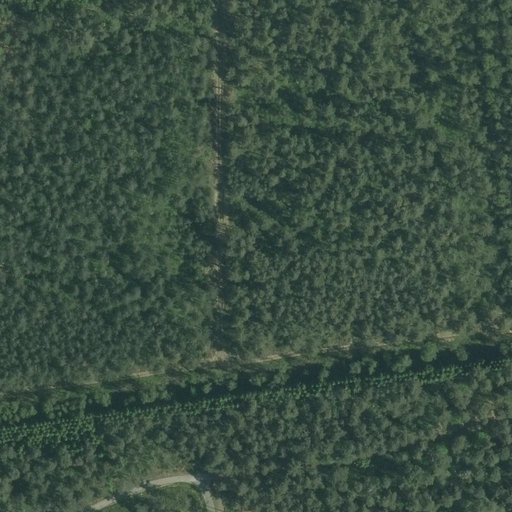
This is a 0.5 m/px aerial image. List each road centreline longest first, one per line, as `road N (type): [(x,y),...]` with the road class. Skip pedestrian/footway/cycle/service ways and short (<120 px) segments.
road 1 (track): [(0,392),(511,325)]
road 2 (track): [(215,0),(220,364)]
